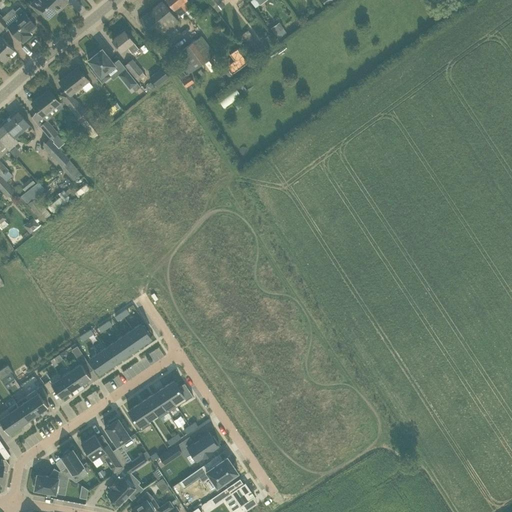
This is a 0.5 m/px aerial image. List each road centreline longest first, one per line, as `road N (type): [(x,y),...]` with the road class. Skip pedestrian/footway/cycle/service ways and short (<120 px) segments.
road 1 (residential): [(12,503),(24,458),(178,351)]
road 2 (residential): [(178,351),(273,492)]
road 3 (tertiary): [(0,100),(116,0)]
